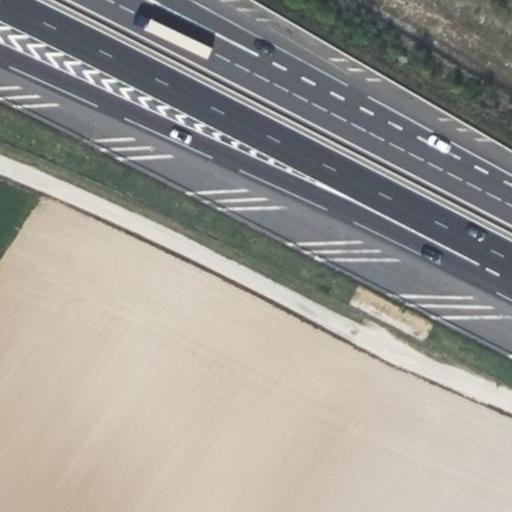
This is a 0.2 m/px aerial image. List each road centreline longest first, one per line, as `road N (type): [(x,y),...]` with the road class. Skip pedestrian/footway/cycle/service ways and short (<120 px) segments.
road 1 (track): [(511,409),(0,169)]
road 2 (motorway): [(0,2),(484,247)]
road 3 (motorway): [(0,52),(418,243),(484,247)]
road 4 (motorway): [(511,206),(247,71)]
road 5 (motorway): [(247,71),(107,0)]
